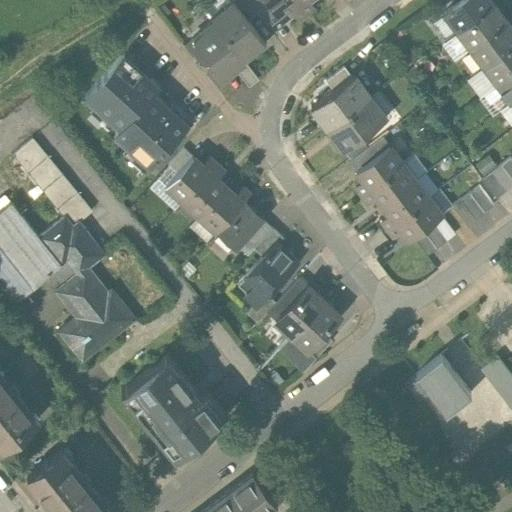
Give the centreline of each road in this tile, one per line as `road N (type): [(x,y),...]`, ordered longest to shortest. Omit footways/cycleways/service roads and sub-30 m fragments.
road 1 (unknown): [(19,304),(171,497)]
road 2 (residential): [(397,319),(272,137)]
road 3 (residential): [(272,137),(285,79),(383,0)]
road 4 (residential): [(272,137),(224,108),(152,10)]
road 5 (residential): [(151,511),(278,413)]
road 6 (residential): [(278,413),(397,319)]
road 7 (residential): [(397,319),(511,235)]
road 8 (residential): [(278,413),(194,308)]
